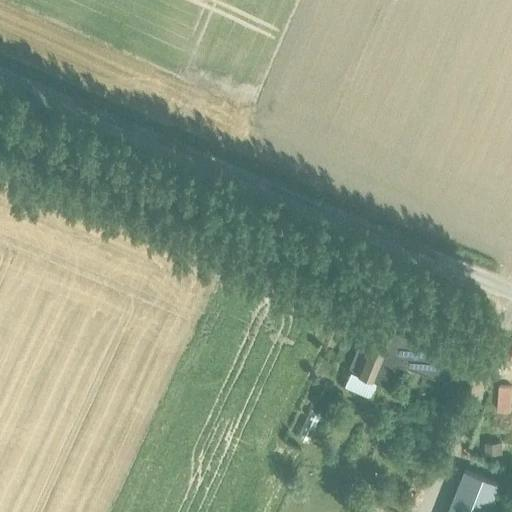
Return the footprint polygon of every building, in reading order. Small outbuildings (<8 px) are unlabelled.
[(397,322),(375,313),(344,385),(370,396),(376,381),(391,387),(401,363),(411,339),(393,332),(397,322)] [(411,339),(401,363),(455,385),(465,360),(411,339)] [(465,360),(455,385),(467,390),(477,365),(465,360)] [(500,385),(498,411),(511,411),(511,398),(511,386),(506,386),(500,385)] [(307,409),(295,435),(309,440),(321,415),(307,409)] [(502,441),(484,442),(485,454),(503,453),(502,441)] [(491,511),(503,483),(465,468),(446,511),(491,511)]
